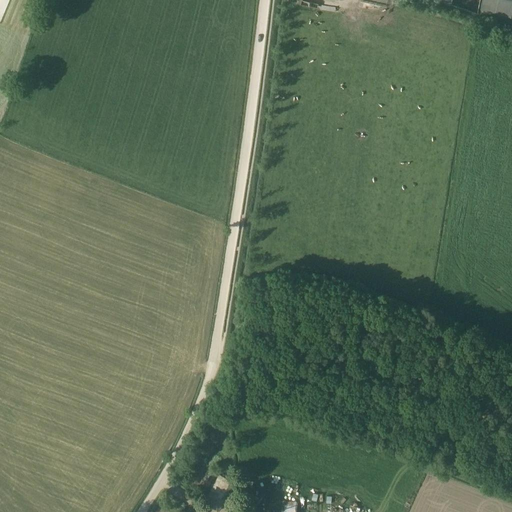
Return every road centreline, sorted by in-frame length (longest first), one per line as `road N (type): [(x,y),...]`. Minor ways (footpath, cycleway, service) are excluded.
road 1 (track): [(210,366),(262,0)]
road 2 (unclassified): [(140,511),(187,435),(210,366)]
